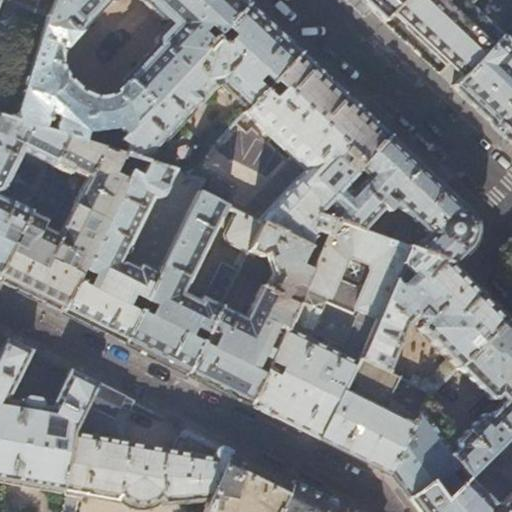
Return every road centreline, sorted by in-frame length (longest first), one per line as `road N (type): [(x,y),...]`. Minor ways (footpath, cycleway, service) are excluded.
road 1 (residential): [(390,511),(380,499),(0,309)]
road 2 (tertiary): [(306,0),(511,194)]
